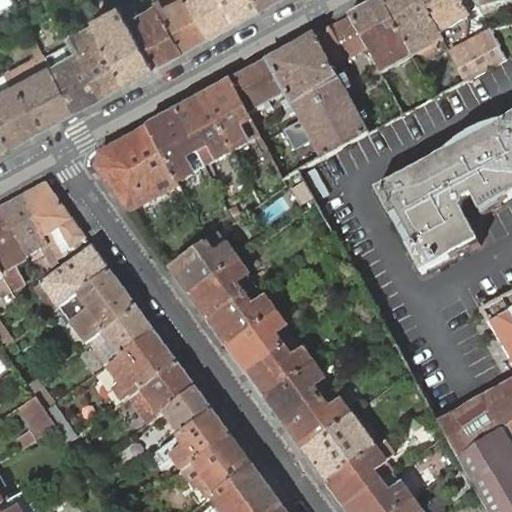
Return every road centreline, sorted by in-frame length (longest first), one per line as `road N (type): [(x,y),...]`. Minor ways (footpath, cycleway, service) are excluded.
road 1 (residential): [(61,150),(319,511)]
road 2 (residential): [(333,0),(61,150)]
